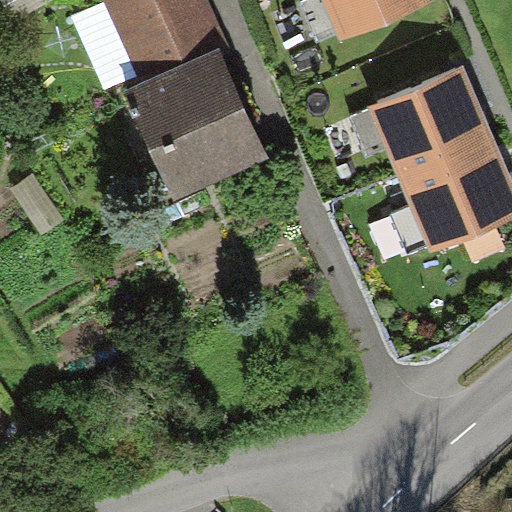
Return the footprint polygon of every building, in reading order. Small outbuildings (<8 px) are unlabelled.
[(206,0),(105,0),(147,90),(221,55),(230,51),(206,0)] [(324,0),(341,39),(432,1),(431,0),(324,0)] [(241,98),(221,55),(147,90),(127,99),(175,208),(270,166),(241,98)] [(366,108),(398,182),(495,140),(485,116),(464,67),(366,108)] [(511,179),(500,152),(495,140),(398,182),(430,254),(511,218),(511,179)]
